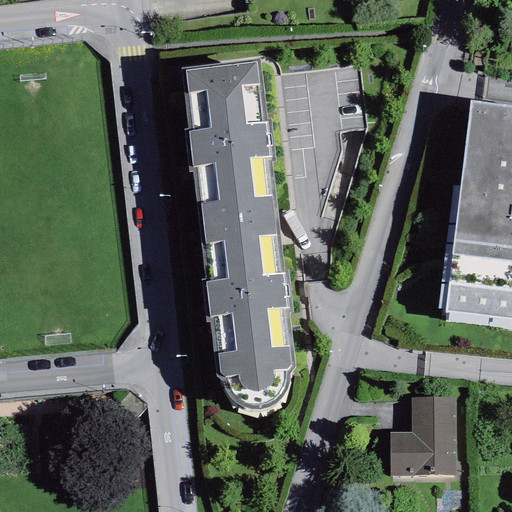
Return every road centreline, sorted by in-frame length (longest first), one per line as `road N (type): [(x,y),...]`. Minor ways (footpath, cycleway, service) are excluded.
road 1 (residential): [(298,511),(442,0)]
road 2 (residential): [(119,17),(163,371)]
road 3 (residential): [(163,371),(0,382)]
road 4 (residential): [(163,371),(178,511)]
